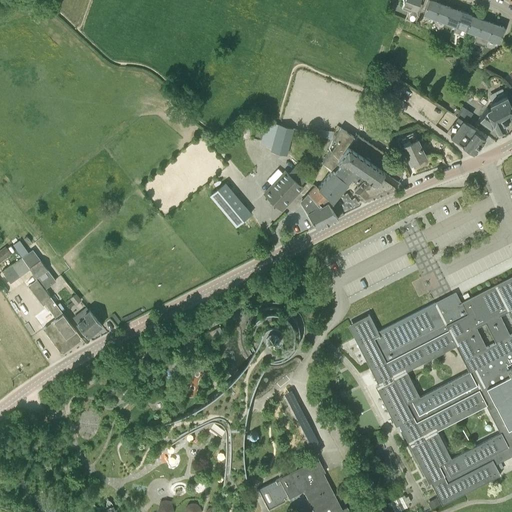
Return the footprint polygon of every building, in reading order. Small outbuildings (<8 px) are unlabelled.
[(415,22),(417,15),(421,5),(418,4),(419,0),(404,0),(402,7),(408,9),(405,19),(415,22)] [(427,0),(424,11),(435,16),(440,2),(433,0),(427,0)] [(435,16),(446,20),(451,7),(440,2),(435,16)] [(457,24),(462,11),(451,7),(446,20),(456,23),(457,24)] [(462,26),(468,28),(473,15),(462,11),(457,24),(456,23),(453,30),(459,32),(462,26)] [(473,15),(468,28),(477,32),(479,32),(483,19),(473,15)] [(477,32),(474,39),(486,44),(489,36),(488,36),(493,23),(483,19),(479,32),(477,32)] [(488,36),(489,36),(500,40),(504,27),(493,23),(488,36)] [(480,117),(491,126),(494,126),(497,131),(506,127),(503,121),(511,116),(511,107),(506,95),(490,104),(491,106),(489,108),(487,107),(480,117)] [(460,112),(469,118),(473,111),(464,105),(460,112)] [(473,153),(485,136),(456,117),(453,122),(458,125),(450,136),(473,153)] [(271,150),(287,155),(294,128),(266,121),(260,145),(271,148),(271,150)] [(383,152),(358,135),(355,140),(353,139),(354,137),(354,136),(340,127),(333,138),(338,141),(331,151),(330,150),(322,162),(331,168),(330,170),(331,171),(318,187),(326,192),(332,201),(351,176),(360,182),(354,190),(364,200),(391,188),(398,180),(403,173),(379,157),(383,152)] [(411,163),(425,156),(417,141),(404,148),(411,163)] [(284,169),(263,192),(282,210),(302,188),(299,186),(304,180),(312,184),(318,172),(310,169),(308,173),(296,163),(288,172),(284,169)] [(225,182),(210,194),(236,226),(251,213),(225,182)] [(300,203),(317,228),(338,217),(337,217),(343,214),(344,214),(344,213),(343,213),(332,201),(326,192),(318,187),(316,186),(300,203)] [(400,241),(393,226),(353,244),(356,250),(353,252),(357,262),(400,241)] [(20,240),(13,245),(22,257),(28,252),(26,248),(20,240)] [(6,246),(0,250),(0,260),(1,262),(11,254),(6,246)] [(22,257),(16,261),(24,273),(30,269),(22,257)] [(41,260),(29,268),(37,279),(44,288),(55,281),(48,270),(41,260)] [(10,283),(19,276),(11,264),(2,270),(10,283)] [(511,277),(459,304),(454,295),(442,301),(443,303),(437,306),(435,303),(378,332),(369,314),(368,314),(369,316),(351,326),(380,383),(376,385),(397,425),(401,423),(441,501),(498,473),(492,460),(511,449),(511,277)] [(61,352),(81,337),(44,288),(37,279),(28,285),(41,303),(43,302),(56,318),(43,327),(60,352),(61,352)] [(77,292),(71,296),(76,303),(82,298),(77,292)] [(102,325),(86,307),(81,311),(86,317),(78,323),(88,336),(102,325)] [(225,467),(225,468),(225,469),(225,470),(224,476),(223,483),(222,491),(249,488),(248,482),(247,478),(246,473),(245,470),(245,465),(244,463),(244,457),(243,447),(243,437),(247,438),(247,439),(249,440),(251,442),(253,442),(255,442),(257,441),(259,439),(259,436),(259,434),(258,432),(256,430),(253,430),(251,430),(249,432),(248,434),(244,434),(244,427),(245,426),(245,420),(246,415),(246,414),(247,409),(249,404),(249,402),(251,396),(253,389),(255,382),(256,382),(259,374),(260,371),(265,363),(267,360),(270,361),(274,362),(278,361),(282,360),(285,359),(288,356),(289,356),(292,353),(296,347),(298,341),(299,334),(299,331),(298,328),(297,324),(296,322),(294,318),(291,315),(288,313),(287,312),(285,311),(283,310),(279,308),(278,308),(274,307),(273,307),(269,308),(268,308),(265,308),(263,309),(261,310),(259,311),(255,313),(252,316),(250,318),(249,320),(247,324),(246,328),(246,329),(245,334),(245,335),(245,339),(246,341),(246,344),(248,349),(252,355),(253,356),(230,380),(223,388),(216,393),(214,395),(214,396),(211,398),(209,399),(209,400),(204,402),(198,406),(192,410),(186,414),(179,417),(171,420),(164,423),(160,425),(156,426),(159,453),(164,449),(171,444),(176,440),(177,440),(180,437),(185,434),(190,431),(200,426),(205,424),(209,421),(211,421),(213,421),(216,421),(218,421),(219,422),(221,424),(223,425),(224,427),(225,429),(225,431),(225,432),(226,439),(226,442),(226,444),(226,453),(225,464),(225,467)] [(321,468),(316,459),(318,458),(309,462),(309,461),(308,462),(308,463),(279,478),(280,481),(277,483),(275,480),(257,489),(260,496),(261,495),(268,509),(286,500),(284,497),(288,495),(289,498),(289,496),(304,488),(316,511),(349,511),(347,506),(342,509),(323,473),(320,474),(317,470),(321,468)] [(387,503),(391,511),(395,511),(409,505),(408,502),(411,501),(408,496),(405,497),(404,494),(387,503)] [(172,511),(176,501),(162,497),(158,511),(172,511)] [(431,508),(440,503),(437,497),(427,502),(431,508)] [(185,505),(186,511),(201,511),(199,501),(185,505)]
